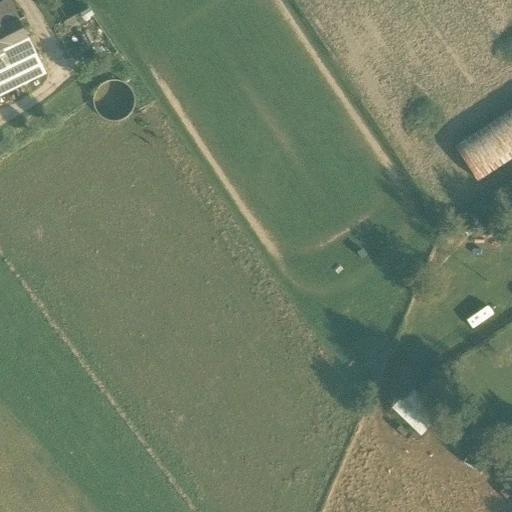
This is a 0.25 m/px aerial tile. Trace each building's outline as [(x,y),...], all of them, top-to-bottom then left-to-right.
[(9,1),(0,5),(0,23),(2,29),(19,21),(9,1)] [(0,51),(3,51),(27,39),(27,38),(23,30),(27,28),(23,19),(19,21),(2,29),(0,23),(0,51)] [(27,39),(3,51),(21,87),(45,75),(27,38),(27,39)] [(0,97),(21,87),(3,51),(0,51),(0,97)] [(99,116),(110,122),(123,120),(132,111),(134,98),(128,87),(117,81),(104,83),(95,92),(93,105),(99,116)] [(511,110),(454,148),(476,181),(511,157),(511,110)] [(462,308),(454,283),(442,286),(450,312),(462,308)] [(0,366),(43,427),(78,403),(9,303),(0,309),(0,366)] [(394,410),(423,435),(442,413),(414,388),(394,410)]
